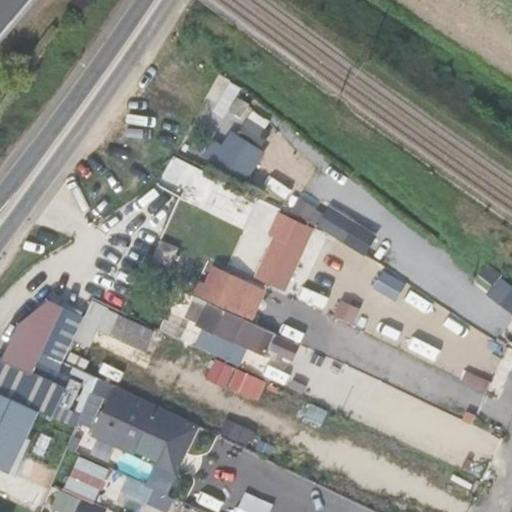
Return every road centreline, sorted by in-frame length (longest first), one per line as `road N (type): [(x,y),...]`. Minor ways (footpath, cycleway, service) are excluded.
road 1 (tertiary): [(0,240),(170,0)]
road 2 (tertiary): [(144,0),(0,200)]
